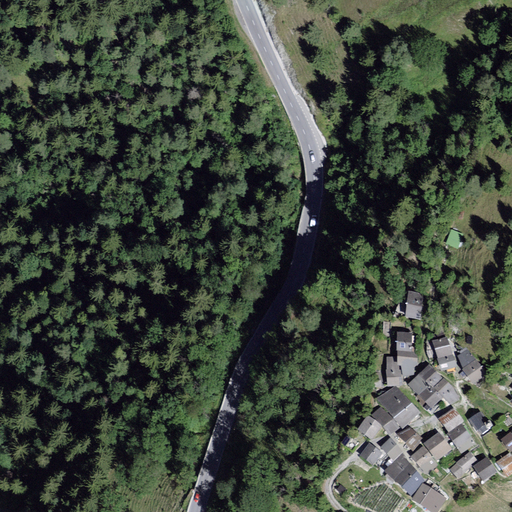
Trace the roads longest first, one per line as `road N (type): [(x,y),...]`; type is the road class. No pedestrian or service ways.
road 1 (secondary): [(244,0),(304,132),(313,199),(296,274),(238,385),(196,511)]
road 2 (track): [(439,253),(492,76),(484,0)]
